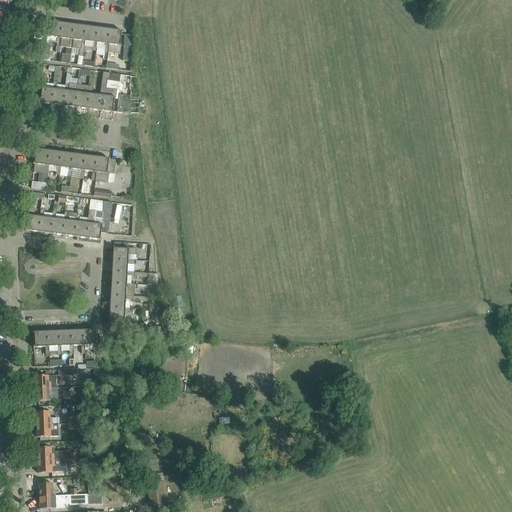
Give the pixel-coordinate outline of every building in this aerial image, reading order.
[(59,39),(61,24),(48,22),(47,22),(47,23),(49,23),(47,36),(46,36),(45,36),(45,37),(47,37),(46,42),(56,43),(56,47),(60,48),(61,39),(59,39)] [(71,40),(73,25),(61,24),(59,39),(61,39),(60,48),(68,49),(72,49),(73,40),(71,40)] [(83,42),(85,27),(73,25),(71,40),(73,40),(72,49),(80,50),(79,56),(83,57),(85,47),(85,42),(83,42)] [(95,43),(97,28),(85,27),(83,42),(85,42),(85,47),(92,48),(92,52),(96,52),(97,48),(97,44),(95,43)] [(107,45),(109,30),(97,28),(95,43),(97,44),(97,48),(104,49),(104,53),(108,54),(109,45),(107,45)] [(120,45),(121,35),(121,33),(123,33),(123,32),(122,32),(109,30),(107,45),(109,45),(108,54),(120,56),(121,45),(120,45)] [(131,62),(132,36),(124,35),(122,61),(131,62)] [(70,64),(71,59),(71,55),(67,55),(62,54),(61,63),(70,64)] [(107,79),(109,80),(110,74),(103,73),(100,96),(102,96),(100,111),(114,113),(114,112),(112,112),(114,99),(116,99),(116,98),(117,90),(105,89),(107,79)] [(120,75),(110,74),(109,80),(109,81),(119,82),(120,75)] [(88,94),(89,87),(81,86),(82,80),(78,79),(77,85),(76,93),(78,93),(76,108),(88,110),(90,94),(88,94)] [(52,105),(54,90),(52,89),(52,85),(45,84),(45,81),(41,80),(40,89),(41,89),(40,102),(38,102),(38,103),(52,105)] [(64,106),(66,91),(64,91),(64,86),(57,85),(57,82),(53,82),(52,85),(52,89),(54,90),(52,105),(64,106)] [(76,108),(78,93),(76,93),(77,85),(70,84),(65,83),(64,86),(64,91),(66,91),(64,106),(76,108)] [(100,111),(102,96),(100,96),(92,95),(93,87),(89,87),(88,94),(90,94),(88,110),(100,111)] [(117,110),(117,112),(131,114),(131,112),(130,102),(130,98),(130,96),(119,94),(119,96),(119,99),(117,110)] [(47,166),(49,151),(35,149),(34,151),(36,151),(34,163),(33,163),(33,164),(34,165),(33,172),(41,173),(48,174),(48,171),(49,167),(47,166)] [(59,168),(61,153),(49,151),(47,166),(49,167),(48,171),(56,172),(55,175),(60,176),(61,168),(59,168)] [(71,169),(73,154),(61,153),(59,168),(61,168),(68,169),(67,177),(72,178),(73,170),(71,169)] [(83,171),(85,156),(73,154),(71,169),(73,170),(80,171),(79,179),(84,179),(85,171),(83,171)] [(95,173),(97,158),(85,156),(83,171),(85,171),(92,172),(91,180),(96,181),(97,173),(95,173)] [(116,160),(97,158),(95,173),(97,173),(96,181),(107,183),(109,175),(114,175),(116,160)] [(112,192),(94,190),(93,196),(111,198),(112,192)] [(102,213),(102,218),(110,219),(110,214),(112,203),(104,202),(102,213)] [(41,218),(39,217),(34,217),(35,209),(29,208),(28,208),(27,217),(29,217),(27,230),(26,230),(26,231),(39,233),(41,218)] [(51,219),(52,214),(44,213),(45,210),(40,210),(39,217),(41,218),(39,233),(51,234),(53,219),(51,219)] [(101,225),(94,224),(95,212),(95,211),(89,210),(88,219),(87,224),(89,224),(87,239),(101,241),(101,239),(100,239),(101,227),(103,227),(103,226),(101,225)] [(63,220),(64,216),(56,215),(57,212),(52,211),(52,214),(51,219),(53,219),(51,234),(63,236),(65,221),(63,220)] [(75,222),(76,214),(64,213),(64,216),(63,220),(65,221),(63,236),(75,237),(77,222),(75,222)] [(87,224),(88,219),(80,218),(80,215),(76,214),(75,222),(77,222),(75,237),(87,239),(89,224),(87,224)] [(113,247),(112,261),(127,262),(127,260),(128,255),(136,255),(136,249),(127,248),(127,250),(114,249),(114,247),(113,247)] [(127,264),(135,265),(135,261),(127,260),(127,262),(112,261),(111,273),(127,274),(127,272),(127,264)] [(131,284),(131,277),(134,277),(135,273),(127,272),(127,274),(111,273),(111,285),(126,286),(126,284),(131,284)] [(159,274),(148,273),(142,273),(135,273),(134,277),(137,277),(145,278),(145,277),(148,277),(148,286),(158,286),(159,274)] [(133,297),(134,289),(137,289),(137,285),(134,285),(131,284),(126,284),(126,286),(111,285),(110,297),(125,298),(125,296),(133,297)] [(130,301),(133,301),(133,297),(125,296),(125,298),(110,297),(109,309),(125,310),(125,308),(129,308),(130,301)] [(166,298),(156,300),(161,319),(170,317),(166,298)] [(124,324),(124,315),(124,312),(132,313),(132,309),(129,308),(125,308),(125,310),(109,309),(109,323),(110,323),(110,322),(123,323),(122,324),(124,324)] [(511,308),(503,310),(504,315),(511,313),(511,316),(511,308),(511,309),(511,308)] [(161,320),(162,332),(172,331),(171,319),(161,320)] [(96,330),(82,331),(83,346),(85,346),(85,351),(93,350),(93,353),(97,353),(97,345),(96,345),(95,331),(96,331),(96,330)] [(71,346),(70,331),(58,332),(59,347),(61,347),(61,352),(69,351),(69,354),(73,354),(73,346),(71,346)] [(83,346),(82,331),(70,331),(71,346),(73,346),(81,346),(81,354),(85,354),(85,351),(85,346),(83,346)] [(47,347),(46,332),(32,333),(32,334),(34,334),(34,347),(33,347),(33,348),(45,348),(45,355),(49,355),(49,352),(49,347),(47,347)] [(59,347),(58,332),(46,332),(47,347),(49,347),(49,352),(57,352),(57,355),(61,355),(61,352),(61,347),(59,347)] [(55,376),(44,376),(34,377),(35,389),(50,388),(55,388),(55,376)] [(57,388),(55,388),(50,388),(35,389),(35,402),(58,401),(57,388)] [(50,418),(50,412),(36,413),(36,425),(52,425),(52,424),(51,418),(50,418)] [(57,424),(52,424),(52,425),(36,425),(37,438),(57,437),(57,424)] [(70,460),(70,454),(70,452),(53,452),(53,449),(51,449),(51,448),(37,449),(38,461),(63,460),(69,460),(70,460)] [(95,457),(94,449),(86,449),(86,457),(95,457)] [(64,472),(63,460),(38,461),(38,474),(48,473),(52,473),(64,472)] [(90,470),(83,471),(84,478),(87,478),(97,477),(97,470),(90,470)] [(97,477),(87,478),(87,495),(95,495),(97,495),(97,477)] [(153,508),(170,505),(166,480),(149,483),(153,508)] [(52,484),(38,485),(39,497),(55,496),(55,490),(53,491),(53,485),(52,485),(52,484)] [(55,496),(39,497),(39,505),(39,510),(49,509),(65,509),(64,505),(69,505),(78,504),(88,504),(87,495),(76,495),(71,496),(55,496)]
